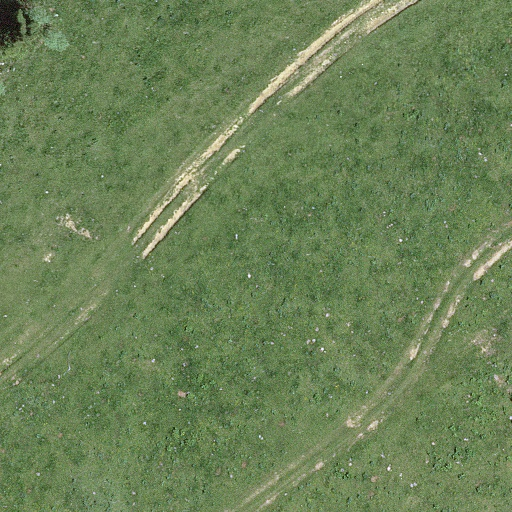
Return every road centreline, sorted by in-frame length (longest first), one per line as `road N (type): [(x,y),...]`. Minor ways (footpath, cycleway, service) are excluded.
road 1 (track): [(0,385),(273,98),(392,0)]
road 2 (track): [(257,511),(425,382),(511,329)]
